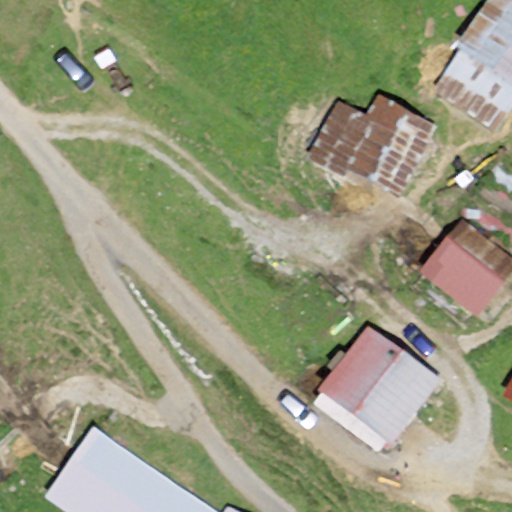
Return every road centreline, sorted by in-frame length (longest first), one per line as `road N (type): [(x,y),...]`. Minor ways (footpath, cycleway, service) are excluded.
road 1 (track): [(466,467),(470,403),(412,320),(250,219),(144,137),(104,129),(19,131)]
road 2 (track): [(279,511),(224,458),(100,272),(80,232),(79,199)]
road 3 (track): [(466,467),(428,475),(341,447),(285,407),(170,297)]
road 4 (unclassified): [(170,297),(0,107)]
